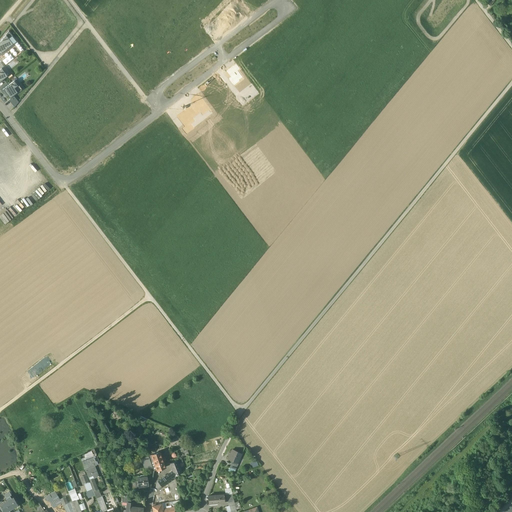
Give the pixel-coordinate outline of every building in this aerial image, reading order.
[(0,56),(0,57),(18,42),(9,31),(0,41),(0,56)] [(234,66),(227,71),(231,77),(236,84),(243,78),(238,71),(234,66)] [(220,76),(215,80),(216,81),(217,81),(221,87),(226,83),(220,76)] [(14,96),(18,93),(15,88),(18,86),(14,80),(1,90),(5,94),(6,93),(11,99),(14,96)] [(219,94),(224,90),(221,87),(217,81),(216,81),(206,89),(213,97),(218,93),(219,94)] [(19,102),(14,96),(11,99),(9,100),(14,107),(19,102)] [(178,117),(186,127),(194,121),(192,118),(201,111),(203,114),(209,109),(199,96),(192,100),(196,105),(187,112),(186,111),(178,117)] [(262,139),(278,126),(256,97),(239,110),(262,139)] [(46,369),(61,359),(59,356),(43,366),(46,369)] [(242,454),(232,449),(228,459),(232,461),(237,463),(238,463),(242,454)] [(100,463),(95,451),(90,454),(92,457),(94,457),(97,464),(96,464),(97,464),(100,463)] [(160,452),(152,455),(157,470),(165,467),(160,452)] [(148,456),(140,459),(145,472),(153,469),(148,456)] [(92,457),(82,461),(88,478),(93,476),(94,478),(98,477),(94,465),(96,464),(97,464),(94,457),(92,457)] [(177,460),(170,463),(173,471),(175,476),(181,473),(177,460)] [(237,463),(232,461),(230,467),(235,470),(238,463),(237,463)] [(169,473),(158,481),(162,487),(167,483),(173,479),(169,474),(169,473)] [(80,477),(82,484),(89,482),(86,475),(80,477)] [(147,476),(137,478),(139,487),(149,486),(147,476)] [(92,489),(94,492),(98,490),(94,478),(89,480),(92,489)] [(87,491),(92,489),(90,482),(84,485),(87,491)] [(94,492),(92,489),(87,491),(85,492),(87,499),(95,495),(94,492)] [(57,494),(49,499),(53,508),(62,503),(57,494)] [(223,495),(208,496),(209,505),(216,505),(216,503),(224,502),(224,495),(223,495)] [(10,496),(6,499),(8,502),(1,506),(4,511),(6,511),(18,505),(14,499),(12,500),(10,496)] [(101,497),(96,499),(99,505),(100,508),(106,506),(102,496),(101,497)] [(133,503),(127,502),(127,505),(125,511),(131,511),(133,506),(133,503)] [(37,511),(41,511),(44,511),(39,503),(33,506),(37,511)]
